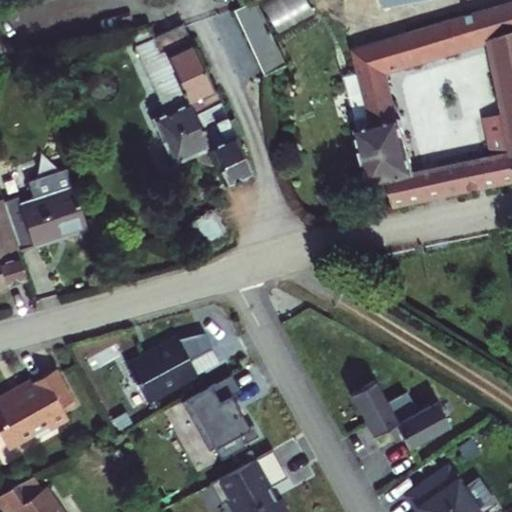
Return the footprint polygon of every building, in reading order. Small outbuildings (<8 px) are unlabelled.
[(286,29),(319,10),(313,0),(276,0),(271,4),(286,29)] [(329,0),(336,21),(384,7),(381,0),(329,0)] [(392,6),(390,0),(381,0),(384,7),(384,9),(392,6)] [(412,34),(420,61),(476,46),(492,117),(471,122),(480,161),(428,172),(433,196),(507,181),(511,179),(511,11),(510,5),(412,34)] [(276,67),(247,6),(229,15),(258,76),(276,67)] [(390,30),(384,9),(384,7),(336,21),(343,45),(390,30)] [(142,42),(136,30),(121,33),(129,48),(124,50),(156,115),(143,121),(164,167),(181,159),(183,164),(199,166),(205,163),(215,185),(240,173),(173,28),(142,42)] [(420,61),(412,34),(396,39),(404,66),(420,61)] [(396,39),(345,54),(351,76),(334,81),(361,189),(377,185),(382,207),(415,200),(409,175),(400,176),(387,121),(383,122),(372,75),(404,66),(396,39)] [(0,221),(10,251),(77,227),(56,169),(17,182),(23,200),(10,204),(7,196),(0,198),(0,221)] [(415,200),(433,196),(428,172),(427,170),(409,175),(415,200)] [(178,224),(189,250),(217,237),(205,210),(178,224)] [(0,283),(17,278),(0,223),(0,283)] [(144,347),(116,362),(136,400),(187,373),(187,372),(179,359),(202,347),(193,330),(168,337),(146,350),(144,347)] [(166,335),(144,347),(146,350),(168,337),(166,335)] [(179,359),(187,372),(209,360),(202,347),(179,359)] [(239,371),(248,399),(270,391),(261,364),(239,371)] [(2,388),(0,388),(0,442),(23,429),(26,435),(59,416),(51,402),(63,396),(45,366),(3,390),(2,388)] [(220,373),(205,382),(213,398),(221,394),(221,395),(230,390),(220,373)] [(339,392),(362,434),(384,422),(397,446),(439,424),(425,400),(406,410),(395,390),(375,401),(363,379),(339,392)] [(205,382),(171,400),(198,449),(204,446),(211,459),(236,445),(235,443),(249,435),(243,425),(239,427),(221,395),(221,394),(213,398),(205,382)] [(460,437),(447,446),(456,458),(468,449),(460,437)] [(276,475),(261,448),(199,482),(210,501),(219,497),(227,511),(273,511),(266,498),(258,485),(276,475)] [(436,464),(394,493),(404,507),(406,506),(410,511),(469,511),(470,511),(436,464)] [(5,483),(0,485),(0,510),(2,509),(4,511),(52,511),(34,485),(32,487),(23,474),(5,483)] [(270,496),(266,498),(273,511),(274,511),(278,510),(270,496)]
